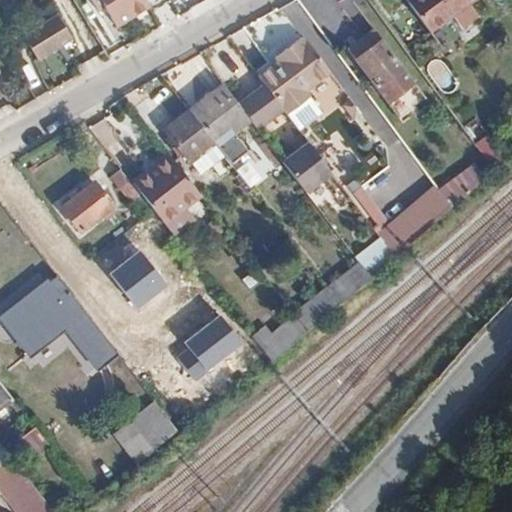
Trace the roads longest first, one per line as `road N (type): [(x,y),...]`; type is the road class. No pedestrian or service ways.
road 1 (residential): [(254,0),(0,144)]
road 2 (residential): [(511,333),(344,511)]
road 3 (unknown): [(297,0),(399,154),(401,177),(386,209)]
